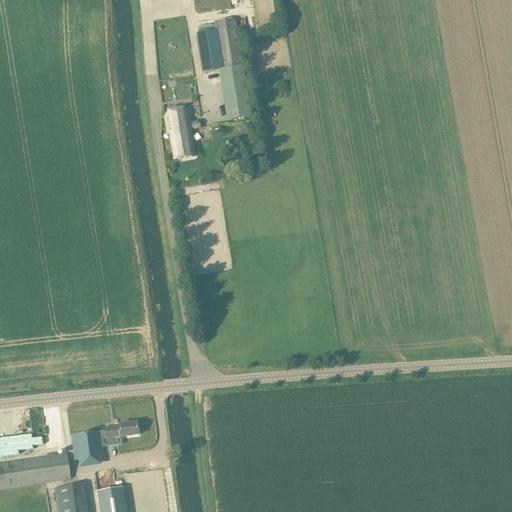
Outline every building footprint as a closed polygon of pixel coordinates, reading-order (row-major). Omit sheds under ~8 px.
[(232,121),(252,118),(236,18),(216,21),(217,30),(196,33),(203,72),(224,69),(232,121)] [(170,133),(170,137),(190,134),(186,112),(165,115),(168,133),(170,133)] [(174,159),(194,156),(190,134),(170,137),(174,159)] [(101,457),(104,456),(101,437),(104,436),(120,434),(120,437),(138,435),(137,422),(119,425),(119,426),(103,428),(104,432),(101,432),(101,431),(71,435),(74,460),(78,460),(79,468),(102,465),(101,457)] [(0,453),(33,450),(31,434),(0,437),(0,453)] [(0,490),(60,481),(71,479),(67,455),(0,464),(0,490)] [(57,511),(84,511),(81,485),(54,489),(57,511)] [(125,511),(122,489),(98,493),(100,511),(125,511)]
